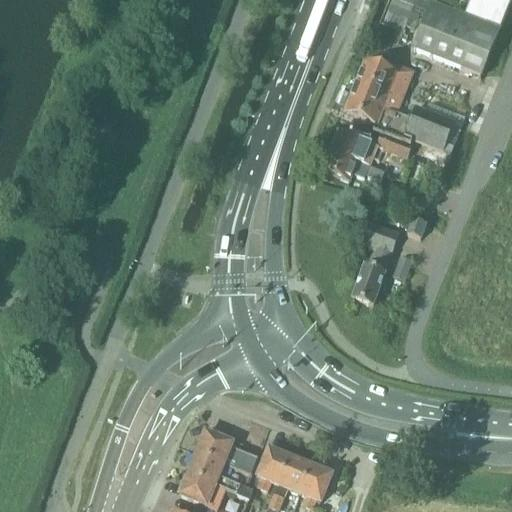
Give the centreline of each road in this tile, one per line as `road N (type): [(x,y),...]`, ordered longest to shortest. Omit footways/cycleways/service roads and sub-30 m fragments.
road 1 (unclassified): [(511,395),(433,380),(412,348),(511,79)]
road 2 (primary): [(254,365),(322,416),(394,444),(511,441)]
road 3 (primary): [(511,438),(346,390),(293,335)]
road 4 (primary): [(275,154),(243,203),(236,286),(248,329)]
road 5 (residential): [(367,463),(193,397)]
road 6 (primary): [(293,335),(275,285),(275,154)]
road 7 (primary): [(331,0),(275,154)]
road 8 (tertiary): [(155,375),(123,428),(112,502)]
road 9 (tertiary): [(112,502),(193,397)]
